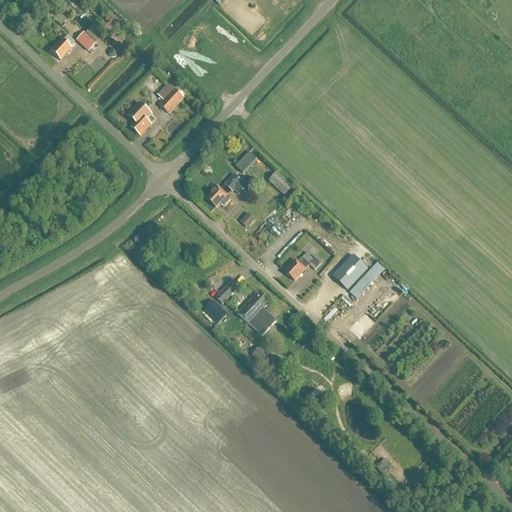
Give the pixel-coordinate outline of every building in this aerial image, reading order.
[(59,0),(71,15),(79,9),(72,0),(59,0)] [(96,45),(85,35),(84,34),(76,42),(88,54),(96,45)] [(56,47),(50,54),(60,63),(66,56),(71,51),(61,41),(56,47)] [(147,84),(147,95),(156,94),(155,84),(147,84)] [(169,86),(158,98),(163,103),(159,108),(169,116),(184,100),(175,91),(174,92),(169,86)] [(152,117),(139,105),(127,118),(135,125),(131,130),(140,139),(155,123),(150,119),(152,117)] [(245,175),(259,161),(251,153),(237,168),(245,175)] [(284,198),(292,190),(277,175),(269,184),(284,198)] [(225,188),(221,192),(218,190),(207,201),(216,210),(220,206),(224,210),(231,202),(227,199),(232,194),(233,195),(234,193),(239,198),(247,189),(234,177),(224,187),(225,188)] [(249,230),(257,222),(249,214),(241,223),(249,230)] [(315,273),(322,266),(314,259),(312,261),(306,255),(301,260),(302,261),(298,265),(296,263),(285,275),(294,284),(310,268),(315,273)] [(333,280),(348,294),(369,273),(354,258),(333,280)] [(359,302),(388,273),(379,265),(350,293),(359,302)] [(229,286),(215,300),(222,307),(236,293),(229,286)] [(255,332),(270,317),(264,311),(267,308),(265,306),(267,304),(261,298),(259,299),(256,296),(238,316),(255,332)] [(226,317),(213,304),(205,312),(218,325),(226,317)] [(273,364),(259,350),(252,358),(265,371),(273,364)]
